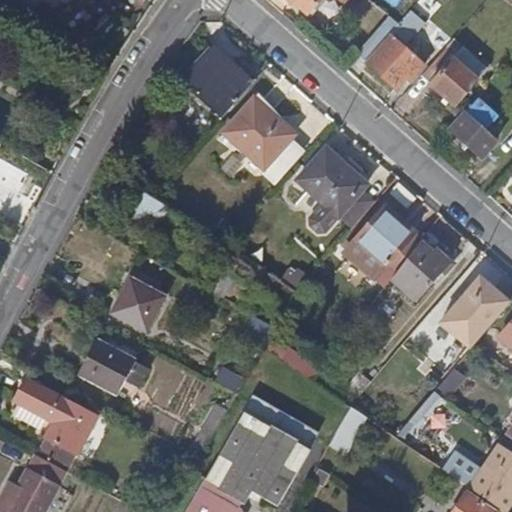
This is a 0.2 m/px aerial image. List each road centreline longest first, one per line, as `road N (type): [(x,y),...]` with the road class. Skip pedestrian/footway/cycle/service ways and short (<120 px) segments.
road 1 (residential): [(227,0),(511,252)]
road 2 (residential): [(0,316),(95,141),(185,0)]
